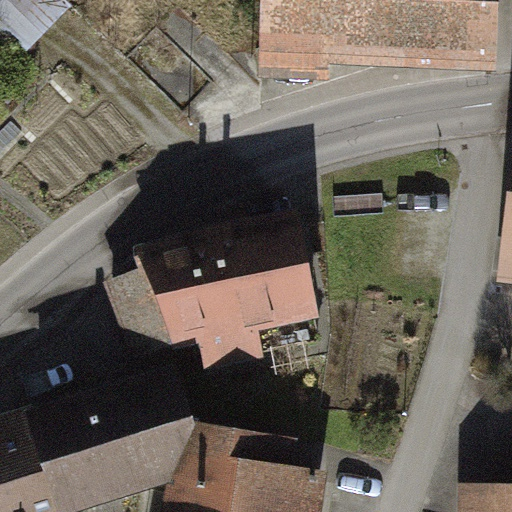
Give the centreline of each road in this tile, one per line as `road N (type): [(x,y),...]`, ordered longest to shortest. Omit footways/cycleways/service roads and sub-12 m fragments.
road 1 (tertiary): [(0,324),(144,203),(277,150),(485,98)]
road 2 (residential): [(485,98),(445,351),(399,511)]
